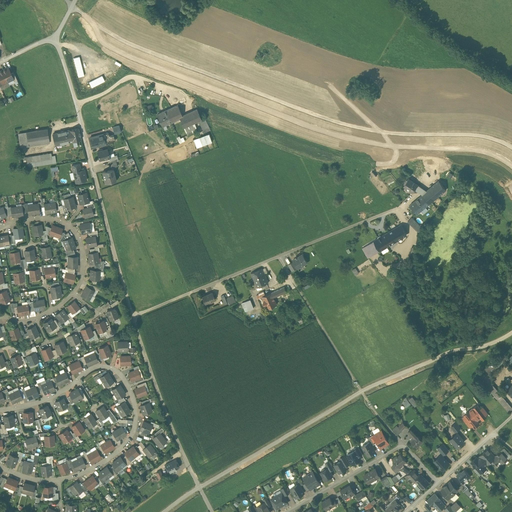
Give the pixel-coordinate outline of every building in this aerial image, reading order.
[(11,73),(8,68),(7,67),(5,68),(5,69),(3,70),(8,81),(13,79),(11,73)] [(175,91),(165,94),(169,106),(180,102),(181,106),(187,104),(182,91),(176,93),(175,91)] [(178,105),(174,107),(173,107),(166,110),(171,122),(179,118),(179,117),(182,115),(181,113),(178,105)] [(182,115),(179,117),(179,118),(183,127),(184,127),(194,122),(201,119),(197,109),(187,113),(182,115)] [(166,110),(157,114),(162,126),(171,122),(166,110)] [(194,122),(184,127),(186,131),(196,127),(194,122)] [(47,128),(26,132),(29,146),(49,143),(47,128)] [(78,128),(70,130),(72,141),(76,140),(81,139),(78,128)] [(70,130),(53,134),(56,145),(72,141),(70,130)] [(112,135),(107,133),(103,134),(105,143),(115,141),(113,135),(112,135)] [(209,133),(193,139),(196,147),(212,142),(209,133)] [(103,134),(90,137),(92,147),(105,143),(103,134)] [(107,149),(97,151),(99,160),(103,159),(104,159),(109,158),(107,149)] [(40,160),(41,165),(56,162),(55,155),(52,156),(52,158),(40,160)] [(440,158),(429,159),(410,166),(413,175),(428,169),(428,166),(441,166),(442,165),(442,161),(440,161),(440,158)] [(79,163),(72,165),(74,172),(73,172),(74,172),(74,171),(80,170),(79,163)] [(80,170),(74,171),(74,172),(76,182),(79,181),(81,182),(82,182),(83,181),(86,180),(85,174),(83,169),(80,170)] [(113,169),(102,172),(105,182),(105,183),(116,180),(114,174),(114,173),(113,174),(111,170),(113,169)] [(418,184),(408,178),(403,186),(407,189),(413,192),(415,188),(418,184)] [(424,193),(422,194),(429,203),(446,189),(438,181),(427,190),(424,193)] [(427,190),(418,184),(415,188),(424,193),(427,190)] [(86,192),(78,195),(80,204),(83,203),(89,201),(86,192)] [(422,194),(410,205),(417,213),(429,203),(422,194)] [(88,208),(83,209),(85,217),(93,215),(91,208),(91,207),(88,208)] [(422,227),(411,217),(408,221),(419,231),(422,227)] [(83,224),(80,224),(82,233),(88,231),(91,231),(89,223),(83,224)] [(41,225),(33,226),(34,235),(42,234),(43,234),(42,231),(41,225)] [(401,225),(374,241),(380,250),(406,234),(401,225)] [(22,227),(13,229),(14,235),(15,238),(23,237),(22,227)] [(61,231),(59,237),(58,239),(59,241),(66,234),(63,232),(61,231)] [(89,237),(86,238),(87,246),(94,245),(97,245),(95,237),(95,236),(89,237)] [(374,241),(362,248),(368,257),(380,250),(374,241)] [(73,242),(65,245),(67,250),(73,248),(75,247),(73,242)] [(49,246),(41,248),(43,258),(51,256),(49,246)] [(33,249),(25,251),(26,258),(26,260),(34,258),(33,249)] [(18,252),(10,253),(11,262),(19,261),(20,261),(19,260),(18,252)] [(302,254),(293,260),(297,267),(298,268),(307,263),(302,254)] [(293,261),(288,264),(292,271),(297,267),(293,261)] [(46,268),(44,269),(45,273),(46,277),(55,275),(54,267),(53,267),(46,268)] [(262,268),(251,273),(257,287),(261,286),(268,283),(262,268)] [(38,269),(30,270),(32,279),(40,278),(39,271),(38,269)] [(94,270),(91,270),(91,279),(99,280),(100,271),(100,270),(94,270)] [(22,271),(14,273),(15,282),(24,281),(23,274),(22,271)] [(67,273),(66,272),(64,281),(73,283),(75,275),(74,274),(67,273)] [(94,290),(87,286),(84,291),(91,295),(94,290)] [(284,287),(271,293),(273,297),(287,292),(284,287)] [(91,295),(84,291),(81,295),(89,299),(91,295)] [(212,292),(202,296),(205,304),(215,299),(212,292)] [(265,295),(262,297),(268,308),(277,304),(273,297),(271,293),(265,295)] [(7,295),(0,298),(0,299),(2,303),(10,300),(7,295)] [(233,295),(226,298),(229,304),(235,302),(233,295)] [(251,299),(241,303),(243,307),(247,306),(248,310),(254,308),(251,299)] [(79,308),(74,301),(67,306),(72,313),(79,308)] [(108,301),(100,306),(103,310),(110,305),(108,301)] [(114,308),(107,311),(110,320),(118,317),(115,309),(115,308),(114,308)] [(67,315),(63,310),(56,315),(62,322),(68,317),(67,315)] [(52,321),(51,319),(44,323),(48,331),(56,327),(52,321)] [(106,327),(103,320),(95,324),(99,332),(105,330),(107,329),(106,327)] [(84,323),(77,327),(79,331),(81,330),(86,328),(84,323)] [(35,326),(27,330),(29,334),(31,338),(38,335),(35,326)] [(86,328),(81,330),(85,338),(92,335),(93,335),(91,331),(89,326),(86,328)] [(17,327),(9,330),(12,339),(20,336),(18,330),(17,327)] [(79,341),(76,334),(76,333),(75,333),(70,335),(68,336),(71,345),(79,341)] [(66,350),(62,341),(55,345),(56,349),(58,353),(66,350)] [(118,342),(118,349),(118,351),(127,350),(127,342),(118,342)] [(107,345),(99,348),(100,352),(103,357),(110,354),(107,345)] [(51,351),(49,347),(41,350),(45,359),(53,356),(51,351)] [(27,356),(30,364),(38,361),(35,352),(33,353),(27,356)] [(97,359),(94,353),(90,355),(93,363),(98,361),(97,359)] [(504,353),(484,368),(489,374),(505,361),(508,359),(504,353)] [(18,354),(11,357),(14,366),(22,363),(19,356),(18,354)] [(85,357),(87,363),(88,365),(93,363),(90,355),(89,355),(85,357)] [(130,356),(120,356),(121,365),(130,364),(130,356)] [(79,361),(74,363),(77,371),(82,369),(79,361)] [(74,363),(69,365),(72,373),(77,371),(74,363)] [(134,371),(128,373),(131,381),(134,380),(140,377),(137,370),(134,371)] [(66,372),(61,374),(64,382),(69,380),(68,378),(66,372)] [(103,375),(100,377),(103,382),(110,377),(107,373),(103,375)] [(61,374),(56,376),(59,384),(64,382),(61,374)] [(489,374),(481,380),(487,386),(491,383),(494,380),(489,374)] [(110,377),(103,382),(106,386),(107,386),(113,382),(110,377)] [(51,381),(46,383),(50,391),(55,389),(54,387),(51,381)] [(50,391),(46,383),(42,385),(41,385),(42,386),(43,390),(45,393),(50,391)] [(498,390),(491,383),(487,386),(493,394),(498,390)] [(119,385),(112,389),(115,394),(122,389),(119,385)] [(138,388),(135,389),(138,397),(147,394),(144,386),(138,388)] [(35,387),(31,389),(34,397),(39,394),(38,394),(36,389),(35,387)] [(26,391),(28,396),(29,399),(34,397),(31,389),(26,391)] [(78,389),(69,394),(71,395),(74,402),(78,399),(79,400),(79,399),(83,397),(78,389)] [(122,389),(115,394),(118,398),(125,394),(122,389)] [(19,390),(14,393),(17,400),(22,398),(19,390)] [(498,390),(493,394),(497,399),(499,397),(501,395),(502,394),(498,390)] [(17,400),(14,393),(9,395),(11,400),(12,402),(17,400)] [(501,395),(499,397),(497,399),(504,407),(508,403),(501,395)] [(412,396),(408,400),(415,407),(418,403),(412,396)] [(63,398),(55,402),(59,410),(66,407),(67,407),(66,404),(63,398)] [(408,399),(403,402),(406,407),(411,404),(408,399)] [(70,402),(66,404),(67,407),(66,407),(69,413),(74,410),(71,404),(70,402)] [(119,405),(117,406),(120,411),(127,406),(124,402),(119,405)] [(146,403),(140,405),(143,414),(151,411),(148,402),(146,403)] [(47,405),(39,409),(43,417),(43,418),(51,414),(47,405)] [(477,405),(468,412),(467,412),(465,413),(465,414),(465,415),(464,415),(473,426),(474,427),(475,426),(475,427),(476,427),(478,425),(478,424),(479,423),(476,420),(480,417),(482,419),(486,416),(485,416),(480,409),(477,405)] [(103,406),(96,411),(101,420),(108,415),(109,415),(106,411),(103,406)] [(127,406),(120,411),(122,415),(129,411),(127,406)] [(114,416),(109,409),(106,411),(109,415),(108,415),(111,418),(114,416)] [(32,412),(23,412),(24,422),(32,421),(32,412)] [(95,421),(91,414),(84,419),(89,427),(96,423),(95,421)] [(12,415),(3,417),(5,424),(6,427),(14,425),(12,415)] [(473,426),(464,415),(462,418),(470,428),(473,426)] [(150,424),(143,421),(140,429),(142,430),(147,432),(149,433),(152,425),(150,424)] [(79,422),(72,427),(75,432),(77,435),(84,430),(79,422)] [(456,423),(451,427),(455,432),(460,428),(456,423)] [(126,434),(122,427),(117,430),(122,437),(126,434)] [(66,429),(59,434),(64,442),(71,437),(68,432),(66,429)] [(416,435),(411,429),(408,432),(414,438),(416,435)] [(122,437),(117,430),(113,432),(113,434),(117,439),(122,437)] [(381,430),(373,435),(376,440),(381,448),(389,443),(381,430)] [(160,433),(156,436),(153,438),(160,447),(166,441),(160,433)] [(461,437),(457,433),(450,440),(458,448),(464,442),(460,438),(461,437)] [(48,435),(45,436),(46,445),(54,444),(53,435),(48,435)] [(422,441),(417,435),(416,435),(414,438),(411,441),(416,447),(422,441)] [(33,437),(26,440),(28,448),(38,445),(36,440),(36,437),(33,437)] [(114,447),(110,439),(105,442),(110,449),(114,447)] [(110,449),(105,442),(101,445),(105,451),(105,452),(110,449)] [(369,442),(362,446),(367,456),(375,451),(372,446),(369,442)] [(155,452),(150,444),(145,447),(143,449),(149,457),(155,452)] [(448,451),(443,444),(437,448),(443,455),(448,451)] [(134,447),(133,446),(129,450),(134,456),(138,453),(134,447)] [(362,454),(357,447),(353,449),(354,451),(355,450),(359,456),(362,454)] [(494,457),(487,449),(480,456),(487,464),(487,463),(486,462),(489,459),(490,461),(490,460),(492,462),(494,462),(495,464),(499,460),(495,456),(494,457)] [(100,455),(97,450),(96,450),(92,452),(96,460),(101,457),(100,455)] [(134,456),(129,450),(125,453),(126,455),(130,460),(130,459),(134,456)] [(354,451),(347,455),(352,464),(361,460),(359,456),(355,450),(354,451)] [(507,459),(500,451),(495,456),(499,460),(502,463),(507,459)] [(96,460),(92,452),(87,455),(90,460),(92,462),(96,460)] [(17,457),(9,454),(8,457),(8,458),(6,463),(14,466),(16,460),(17,457)] [(406,461),(400,454),(397,457),(396,456),(392,459),(395,463),(398,467),(399,467),(406,461)] [(441,455),(434,461),(442,470),(449,464),(441,455)] [(346,466),(349,464),(344,456),(340,459),(341,460),(342,460),(346,466)] [(122,458),(120,457),(116,460),(121,467),(125,464),(122,458)] [(84,463),(82,458),(77,460),(81,467),(85,465),(84,463)] [(176,459),(165,465),(168,472),(179,466),(176,459)] [(33,462),(25,460),(22,471),(31,472),(33,463),(33,462)] [(81,467),(77,460),(72,462),(74,467),(76,470),(81,467)] [(121,467),(116,460),(112,463),(113,465),(117,470),(121,467)] [(341,460),(334,465),(339,473),(347,468),(346,466),(342,460),(341,460)] [(333,469),(329,461),(325,463),(328,468),(330,471),(333,469)] [(65,462),(58,465),(61,474),(69,471),(68,468),(66,462),(65,462)] [(49,464),(41,466),(42,475),(51,474),(50,467),(50,464),(49,464)] [(109,469),(107,467),(103,470),(108,477),(112,474),(109,469)] [(328,468),(326,469),(324,468),(322,469),(322,471),(320,472),(325,480),(333,476),(330,471),(328,468)] [(375,469),(364,475),(368,483),(376,478),(376,479),(379,477),(375,469)] [(419,476),(414,469),(405,476),(408,480),(410,478),(413,481),(415,480),(419,476)] [(108,477),(103,470),(99,473),(100,476),(104,480),(108,477)] [(464,470),(459,474),(459,473),(456,476),(463,483),(464,483),(463,482),(469,477),(470,477),(464,470)] [(320,484),(313,472),(308,474),(308,475),(303,478),(306,482),(310,489),(320,484)] [(429,482),(421,474),(419,476),(415,480),(422,488),(429,482)] [(399,480),(396,475),(391,478),(394,483),(399,480)] [(94,478),(93,476),(88,479),(93,485),(98,482),(94,478)] [(386,476),(380,479),(385,486),(390,483),(386,476)] [(7,479),(4,485),(9,487),(12,479),(8,477),(7,479)] [(17,481),(12,479),(9,487),(14,489),(16,486),(17,481)] [(93,485),(88,479),(84,482),(89,488),(89,489),(93,485)] [(458,490),(450,481),(441,490),(449,498),(458,490)] [(76,482),(70,487),(74,492),(76,495),(83,490),(81,488),(76,482)] [(299,483),(290,489),(295,498),(304,493),(300,486),(299,483)] [(463,483),(459,487),(463,491),(466,489),(468,488),(463,483)] [(350,485),(347,487),(347,486),(341,490),(340,490),(342,493),(346,499),(345,498),(354,493),(354,494),(355,494),(349,484),(350,485)] [(52,486),(43,486),(44,496),(52,496),(52,493),(52,486)] [(472,495),(466,489),(464,491),(470,498),(472,495)] [(398,491),(393,496),(399,502),(404,498),(398,491)] [(282,492),(271,499),(276,509),(288,502),(282,492)] [(435,494),(428,500),(429,501),(431,503),(433,506),(434,505),(439,511),(445,505),(440,500),(435,494)] [(330,498),(322,502),(326,509),(334,505),(332,501),(330,497),(329,497),(330,498)] [(270,511),(268,507),(265,502),(257,507),(259,511),(270,511)] [(460,507),(456,502),(451,507),(455,511),(460,507)] [(395,506),(393,503),(385,510),(386,511),(396,511),(399,510),(395,506)]
